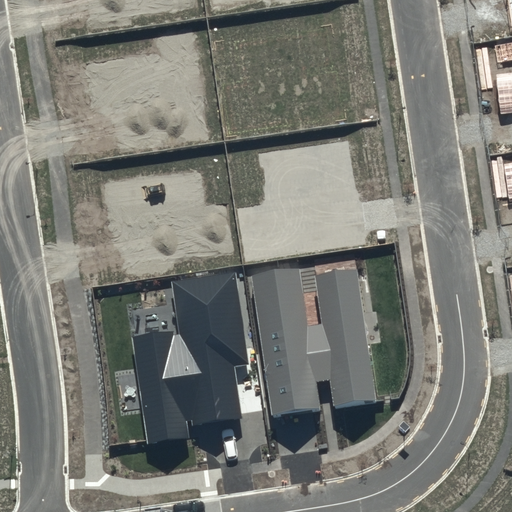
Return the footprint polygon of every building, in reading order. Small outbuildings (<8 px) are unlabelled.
[(74,0),(78,26),(125,20),(124,11),(185,2),(184,0),(74,0)] [(198,131),(181,20),(139,27),(142,48),(76,58),(86,120),(144,111),(148,139),(198,131)] [(316,57),(311,23),(227,34),(231,68),(251,66),(252,79),(211,85),(216,128),(331,112),(325,68),(296,72),(295,60),(316,57)] [(342,175),(337,136),(252,147),(257,188),(271,186),(273,200),(232,205),(239,252),(350,236),(343,189),(330,190),(328,177),(342,175)] [(190,161),(92,177),(102,239),(136,233),(140,252),(171,247),(173,260),(227,251),(217,191),(196,194),(190,161)] [(300,268),(252,275),(271,414),(319,408),(316,381),(331,379),(334,405),(374,399),(356,269),(313,275),(320,324),(308,326),(300,268)] [(249,364),(235,271),(171,280),(179,329),(132,336),(147,441),(189,435),(187,426),(241,418),(234,366),(249,364)]
